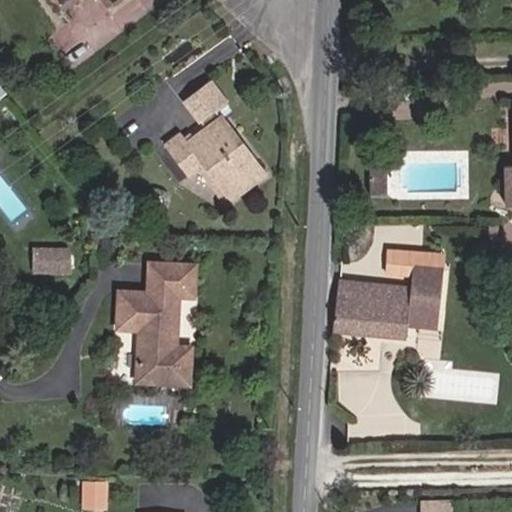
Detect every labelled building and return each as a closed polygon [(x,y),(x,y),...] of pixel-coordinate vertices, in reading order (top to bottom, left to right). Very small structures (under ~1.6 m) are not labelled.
[(54,0),(69,19),(82,8),(76,0),(115,0),(123,9),(135,0),(54,0)] [(226,204),(265,171),(214,108),(229,94),(208,70),(182,91),(207,123),(188,139),(179,128),(159,145),(193,187),(202,178),(226,204)] [(388,190),(385,163),(369,164),(372,191),(388,190)] [(511,164),(503,165),(501,207),(511,207),(511,164)] [(421,264),(421,252),(393,253),(394,265),(409,264),(421,264)] [(70,254),(37,254),(37,275),(70,275),(70,254)] [(146,264),(144,293),(176,294),(175,298),(190,299),(192,266),(146,264)] [(409,264),(408,286),(335,282),(334,307),(333,332),(405,336),(406,323),(406,306),(436,308),(439,266),(409,264)] [(144,293),(116,293),(114,330),(136,332),(133,383),(185,386),(187,348),(173,347),(175,298),(176,294),(144,293)] [(406,323),(436,325),(436,308),(406,306),(406,323)] [(103,485),(81,484),(80,506),(102,507),(103,485)] [(440,511),(441,503),(415,504),(414,511),(440,511)]
